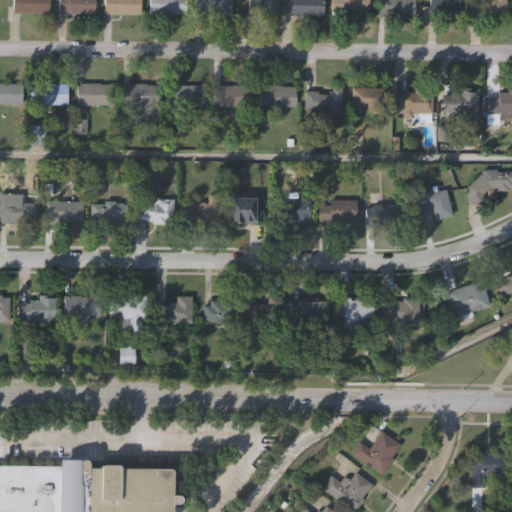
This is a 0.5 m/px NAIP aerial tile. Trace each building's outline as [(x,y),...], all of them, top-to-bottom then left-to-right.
[(51,0),(51,12),(14,11),(14,0),(51,0)] [(95,0),(95,13),(58,12),(58,0),(95,0)] [(103,13),(103,0),(140,0),(140,14),(103,13)] [(149,0),(186,0),(186,13),(149,13),(149,0)] [(195,0),(231,0),(231,14),(214,14),(214,12),(202,12),(202,13),(195,13),(195,0)] [(248,15),(248,0),(277,0),(277,15),(248,15)] [(323,0),(324,15),(306,15),(306,16),(300,16),(300,14),(287,14),(287,0),(323,0)] [(331,12),(331,0),(369,0),(369,15),(353,15),(353,12),(331,12)] [(377,15),(377,0),(414,0),(414,13),(387,14),(387,15),(377,15)] [(427,12),(427,5),(429,5),(429,0),(460,0),(460,6),(461,6),(462,17),(446,17),(446,8),(441,9),(441,12),(427,12)] [(467,0),(505,0),(505,13),(498,13),(498,15),(487,15),(487,13),(481,13),(481,14),(467,14),(467,0)] [(67,102),(30,102),(30,81),(67,81),(67,102)] [(112,103),(76,103),(76,81),(99,81),(99,82),(112,82),(112,103)] [(23,103),(0,103),(0,82),(23,82),(23,103)] [(160,116),(142,115),(142,104),(123,104),(123,83),(133,83),(133,82),(147,82),(147,83),(160,84),(160,116)] [(204,105),(167,104),(168,84),(176,84),(176,82),(183,82),(183,84),(205,84),(204,105)] [(249,104),(212,103),(212,83),(232,83),(232,82),(236,82),(236,83),(250,83),(249,104)] [(295,105),(258,105),(259,84),(268,84),(268,83),(295,84),(295,105)] [(340,86),(340,112),(326,112),(326,110),(307,109),(307,106),(302,106),(303,89),(316,89),(316,92),(327,92),(327,90),(331,90),(331,86),(340,86)] [(384,113),(372,113),(372,106),(350,106),(351,86),(385,87),(384,113)] [(401,116),(401,111),(399,111),(399,105),(394,105),(394,90),(396,90),(396,88),(407,88),(407,90),(413,90),(413,86),(422,86),(422,88),(432,88),(432,111),(424,111),(424,120),(411,121),(411,116),(401,116)] [(477,117),(445,116),(445,110),(441,110),(441,93),(456,94),(456,92),(460,92),(460,86),(478,86),(477,117)] [(511,111),(507,111),(507,116),(497,116),(497,122),(485,122),(485,96),(497,96),(497,90),(507,90),(507,87),(511,87),(511,111)] [(28,123),(43,123),(43,143),(28,143),(28,123)] [(483,194),(482,203),(480,203),(480,204),(468,203),(466,202),(467,186),(484,169),(496,168),(496,171),(511,171),(511,187),(509,187),(509,191),(495,191),(495,187),(489,188),(483,194)] [(451,216),(433,221),(429,206),(416,209),(413,198),(424,195),(422,190),(430,188),(431,193),(444,190),(451,216)] [(284,223),(284,196),(286,196),(286,190),(297,190),(296,197),(312,197),(312,223),(284,223)] [(0,223),(0,191),(22,192),(22,201),(37,201),(37,221),(11,221),(11,223),(0,223)] [(178,223),(178,205),(190,205),(190,201),(196,202),(196,200),(201,200),(201,202),(204,202),(204,193),(216,193),(216,224),(178,223)] [(134,218),(134,203),(144,203),(144,195),(155,195),(155,197),(171,197),(171,221),(162,221),(162,223),(149,223),(149,220),(142,220),(142,218),(134,218)] [(249,220),(247,220),(246,222),(243,222),(241,220),(241,222),(233,222),(233,221),(227,221),(227,196),(253,196),(253,220),(249,220)] [(355,199),(354,226),(342,226),(342,221),(317,220),(317,203),(329,204),(329,198),(355,199)] [(45,223),(45,199),(84,200),(84,220),(63,220),(63,223),(45,223)] [(91,218),(91,202),(105,202),(105,199),(116,199),(116,201),(128,201),(128,221),(119,221),(119,223),(105,223),(105,219),(91,218)] [(402,202),(403,222),(386,223),(385,222),(376,222),(376,224),(366,225),(366,207),(373,206),(373,203),(378,203),(378,202),(382,202),(382,203),(402,202)] [(511,292),(502,298),(494,284),(505,278),(504,275),(511,271),(511,292)] [(444,291),(482,279),(485,289),(484,290),(489,306),(471,311),(472,315),(453,322),(444,291)] [(0,293),(2,293),(2,296),(10,296),(10,321),(0,320),(0,293)] [(18,317),(18,301),(29,301),(29,298),(37,298),(37,293),(47,293),(47,296),(53,296),(53,320),(40,320),(40,329),(27,329),(28,317),(18,317)] [(107,311),(107,296),(129,297),(129,293),(145,293),(145,316),(140,316),(140,329),(128,329),(129,317),(120,317),(119,311),(107,311)] [(63,315),(63,294),(80,294),(80,296),(99,296),(99,315),(88,315),(88,322),(77,322),(77,315),(63,315)] [(155,322),(155,306),(167,306),(167,301),(178,301),(178,294),(193,294),(193,322),(155,322)] [(246,338),(246,302),(269,302),(269,294),(285,294),(285,311),(276,311),(276,318),(266,318),(266,338),(246,338)] [(204,321),(204,304),(211,304),(211,299),(224,299),(224,295),(236,295),(235,321),(204,321)] [(293,324),(293,296),(319,296),(319,300),(330,300),(330,324),(293,324)] [(336,327),(336,297),(350,297),(350,300),(355,300),(355,298),(362,298),(362,300),(372,300),(372,327),(336,327)] [(380,301),(402,300),(402,297),(418,297),(418,323),(379,323),(380,301)] [(117,362),(117,341),(133,341),(133,362),(117,362)] [(383,430),(401,443),(392,455),(394,457),(382,474),(351,451),(360,440),(370,447),(383,430)] [(507,474),(485,473),(485,486),(471,485),(472,448),(492,448),(492,450),(507,450),(507,474)] [(0,511),(0,465),(60,466),(60,473),(78,473),(78,462),(80,460),(83,459),(85,460),(87,462),(87,467),(98,467),(99,464),(115,465),(117,466),(167,468),(170,469),(170,470),(170,494),(177,494),(179,498),(179,501),(177,503),(170,503),(170,511),(0,511)] [(323,486),(331,475),(344,484),(355,470),(372,482),(363,495),(365,497),(355,510),(323,486)]
